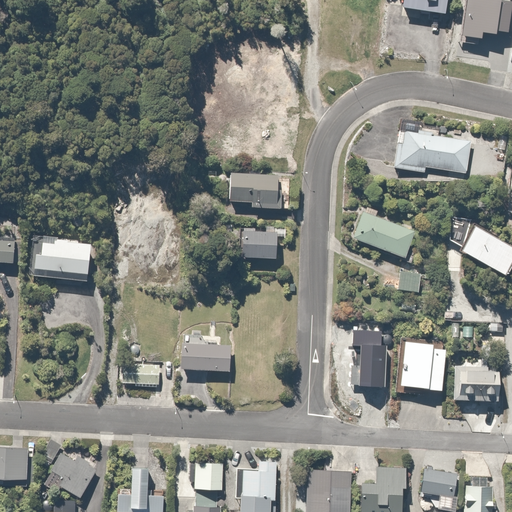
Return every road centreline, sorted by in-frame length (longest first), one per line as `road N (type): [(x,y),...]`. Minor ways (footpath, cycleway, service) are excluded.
road 1 (residential): [(306,430),(313,170),(325,130),(383,86),(511,104)]
road 2 (residential): [(0,411),(306,430)]
road 3 (residential): [(306,430),(511,441)]
